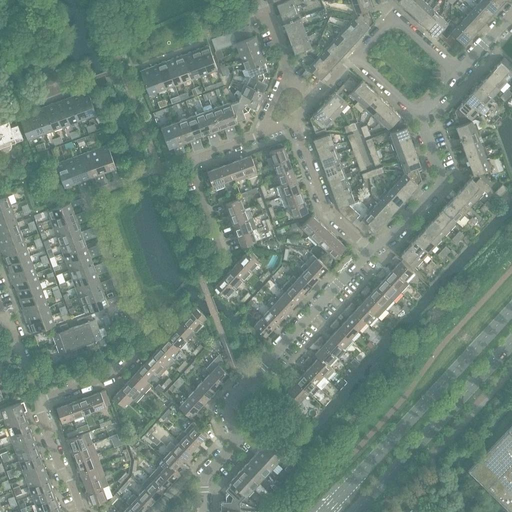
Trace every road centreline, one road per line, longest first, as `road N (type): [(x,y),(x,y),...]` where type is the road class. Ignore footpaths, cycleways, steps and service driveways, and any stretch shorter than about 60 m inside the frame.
road 1 (residential): [(38,403),(114,373),(156,336),(125,301),(94,195),(268,134)]
road 2 (residential): [(203,511),(204,475),(235,442),(228,403),(370,250)]
road 3 (secondary): [(511,311),(327,511)]
road 4 (secondary): [(354,511),(511,344)]
road 5 (residential): [(370,250),(440,182),(422,114)]
road 6 (residential): [(370,250),(325,209),(295,124)]
